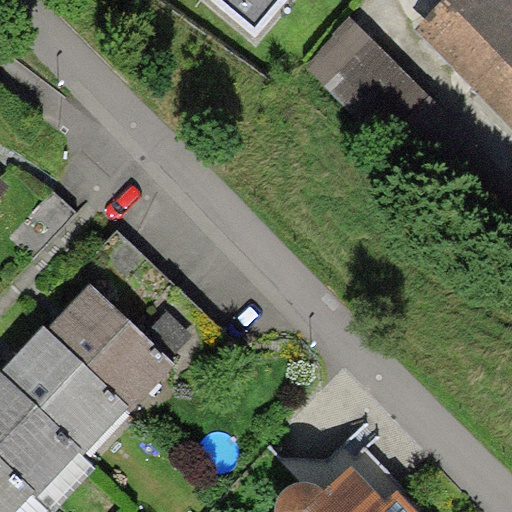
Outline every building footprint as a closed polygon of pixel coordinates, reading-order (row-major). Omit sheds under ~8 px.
[(206,0),(256,47),(296,0),(206,0)] [(511,0),(450,0),(416,34),(511,129),(511,0)] [(350,20),(305,70),(385,141),(430,91),(350,20)] [(0,204),(12,191),(0,180),(0,204)] [(77,214),(53,191),(10,235),(34,258),(77,214)] [(74,276),(90,291),(92,288),(176,369),(174,371),(197,393),(240,348),(117,231),(74,276)] [(176,369),(92,288),(90,291),(49,334),(129,410),(133,414),(174,371),(176,369)] [(45,330),(2,375),(83,452),(87,455),(129,410),(49,334),(45,330)] [(0,373),(0,461),(35,495),(40,498),(83,452),(2,375),(0,373)] [(0,461),(0,511),(18,511),(35,495),(0,461)] [(414,511),(398,495),(385,505),(353,470),(326,498),(322,495),(319,493),(316,491),(310,489),(304,489),(297,490),(293,492),(289,495),(284,499),(280,502),(278,508),(276,511),(414,511)]
